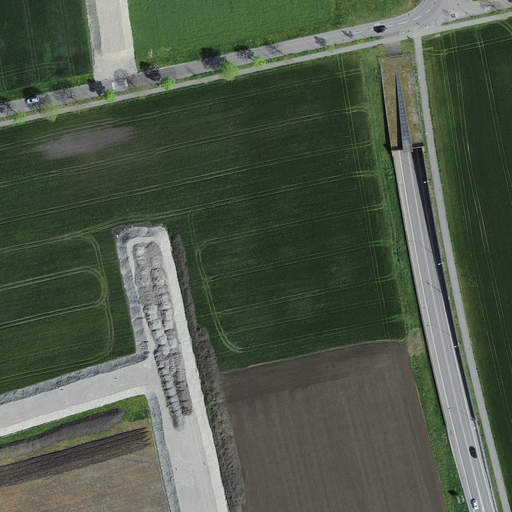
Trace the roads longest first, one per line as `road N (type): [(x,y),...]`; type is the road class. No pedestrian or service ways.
road 1 (secondary): [(483,511),(426,259),(388,0)]
road 2 (residential): [(432,6),(404,22),(171,73)]
road 3 (residential): [(171,73),(0,110)]
